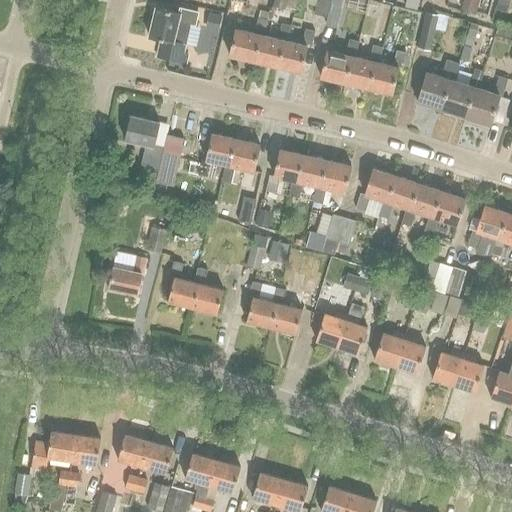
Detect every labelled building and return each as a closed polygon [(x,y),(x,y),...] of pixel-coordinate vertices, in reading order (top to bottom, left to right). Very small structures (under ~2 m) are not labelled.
[(296,0),(272,0),(271,6),(294,12),(296,0)] [(327,16),(329,6),(330,0),(316,0),(314,13),(327,16)] [(332,0),(328,18),(326,24),(338,27),(344,0),(332,0)] [(417,0),(405,0),(403,9),(416,12),(419,0),(417,0)] [(463,0),(461,10),(477,14),(479,0),(463,0)] [(505,13),(510,0),(509,0),(498,0),(495,10),(505,13)] [(149,39),(161,42),(157,59),(182,65),(191,26),(196,28),(199,14),(180,10),(179,15),(156,10),(149,39)] [(259,35),(264,36),(269,12),(260,10),(254,34),(235,30),(229,56),(253,61),(259,35)] [(222,17),(210,14),(206,30),(218,33),(222,17)] [(424,14),(416,48),(428,51),(437,17),(424,14)] [(287,42),(291,27),(281,24),(277,40),(264,36),(259,35),(253,61),(277,67),(283,41),(287,42)] [(460,58),(468,61),(477,30),(470,28),(460,58)] [(283,41),(277,67),(301,73),(307,47),(310,47),(314,32),(305,30),(301,45),(287,42),(283,41)] [(354,58),(358,42),(349,40),(345,56),(326,51),(320,77),(344,83),(350,57),(354,58)] [(378,63),(382,48),(372,46),(368,61),(354,58),(350,57),(344,83),(368,88),(374,62),(378,63)] [(368,88),(392,94),(398,68),(401,69),(405,53),(396,51),(392,67),(378,63),(374,62),(368,88)] [(455,63),(456,62),(447,59),(441,77),(427,72),(419,94),(417,102),(441,109),(451,80),(454,81),(459,64),(455,63)] [(478,89),(484,72),(475,69),(469,86),(454,81),(451,80),(441,109),(465,117),(475,88),(478,89)] [(475,88),(465,117),(490,125),(493,117),(500,97),(502,98),(508,80),(499,77),(493,94),(478,89),(475,88)] [(131,115),(125,140),(146,145),(142,161),(141,166),(159,171),(156,183),(172,186),(183,140),(167,136),(164,147),(155,145),(160,124),(160,122),(131,115)] [(230,165),(236,140),(212,134),(205,160),(201,159),(200,165),(198,174),(213,178),(217,162),(225,164),(230,165)] [(230,165),(225,164),(222,180),(237,184),(241,168),(255,171),(261,145),(236,140),(230,165)] [(297,181),(304,156),(280,150),(274,176),(268,175),(264,191),(275,194),(279,177),(293,180),(297,181)] [(320,187),(327,161),(304,156),(297,181),(293,180),(289,197),(298,199),(302,182),(316,186),(320,187)] [(316,186),(312,202),(322,205),(326,188),(344,193),(350,167),(327,161),(320,187),(316,186)] [(191,163),(189,172),(198,174),(200,165),(191,163)] [(388,203),(396,177),(373,169),(364,195),(361,194),(356,208),(365,212),(370,197),(384,202),(388,203)] [(410,210),(419,184),(396,177),(388,203),(384,202),(379,216),(388,219),(393,205),(406,209),(410,210)] [(433,218),(442,192),(419,184),(410,210),(406,209),(401,223),(411,227),(416,212),(429,216),(433,218)] [(457,225),(465,200),(442,192),(433,218),(429,216),(424,231),(434,234),(439,219),(457,225)] [(255,199),(243,196),(237,221),(249,223),(255,199)] [(500,239),(508,213),(485,206),(480,220),(476,231),(472,230),(467,245),(476,248),(479,240),(492,244),(495,238),(500,239)] [(336,241),(343,217),(332,213),(324,237),(336,241)] [(511,214),(508,213),(500,239),(495,238),(492,244),(490,252),(499,255),(504,241),(511,243),(511,214)] [(336,241),(348,244),(356,221),(343,217),(336,241)] [(473,218),(469,229),(472,230),(476,231),(480,220),(473,218)] [(160,253),(166,230),(151,227),(146,249),(156,251),(160,253)] [(249,244),(243,266),(255,269),(260,270),(265,248),(268,239),(256,236),(253,245),(252,245),(249,244)] [(324,237),(320,250),(331,254),(336,241),(324,237)] [(268,258),(284,263),(288,244),(273,241),(268,258)] [(143,274),(147,258),(136,256),(133,272),(113,267),(108,288),(138,295),(142,274),(143,274)] [(392,257),(388,268),(399,272),(403,261),(392,257)] [(174,277),(167,301),(192,308),(199,283),(195,283),(180,279),(184,264),(183,264),(174,262),(170,276),(174,277)] [(443,263),(436,284),(435,288),(446,292),(454,267),(443,263)] [(454,267),(446,292),(459,296),(467,271),(454,267)] [(199,283),(192,308),(217,314),(223,290),(218,289),(204,285),(207,270),(199,268),(195,283),(199,283)] [(348,275),(344,287),(356,291),(360,279),(358,278),(348,275)] [(383,300),(390,279),(377,275),(370,296),(383,300)] [(360,279),(356,291),(368,295),(372,283),(360,279)] [(273,303),(277,288),(253,281),(249,296),(253,297),(247,321),(271,327),(277,303),(273,303)] [(277,303),(271,327),(296,334),(302,310),(283,304),(286,290),(277,288),(273,303),(277,303)] [(418,297),(406,293),(401,307),(414,311),(418,297)] [(430,301),(418,297),(414,311),(426,315),(430,301)] [(475,321),(477,316),(480,306),(463,300),(458,315),(475,321)] [(351,305),(347,316),(360,320),(364,309),(351,305)] [(337,348),(347,316),(334,312),(333,316),(324,314),(315,340),(337,348)] [(347,316),(337,348),(358,355),(367,328),(358,325),(360,320),(347,316)] [(477,316),(475,321),(472,330),(484,334),(489,320),(477,316)] [(511,338),(511,317),(509,316),(502,336),(511,338)] [(395,366),(405,335),(392,331),(391,335),(383,333),(374,359),(395,366)] [(405,335),(395,366),(416,373),(425,346),(416,344),(418,339),(405,335)] [(453,386),(464,354),(451,349),(449,354),(441,351),(432,378),(453,386)] [(475,393),(484,365),(475,362),(476,358),(464,354),(453,386),(475,393)] [(511,403),(511,358),(509,368),(507,373),(500,370),(499,370),(490,397),(511,405),(511,403)] [(35,442),(31,468),(46,470),(48,458),(72,461),(76,435),(51,432),(49,444),(35,442)] [(72,461),(82,463),(97,465),(101,439),(76,435),(72,461)] [(125,435),(118,460),(142,467),(149,441),(125,435)] [(149,441),(142,467),(166,474),(173,448),(149,441)] [(202,510),(217,461),(192,453),(185,478),(201,483),(193,507),(202,510)] [(217,461),(202,510),(210,511),(218,488),(233,493),(240,467),(217,461)] [(61,511),(62,511),(66,485),(69,485),(71,472),(60,471),(59,484),(54,484),(50,511),(61,511)] [(15,493),(26,495),(30,474),(19,472),(15,493)] [(71,472),(69,485),(78,487),(80,473),(71,472)] [(261,472),(253,498),(277,505),(284,479),(261,472)] [(138,478),(128,475),(124,489),(134,491),(138,478)] [(138,478),(134,491),(142,494),(146,480),(138,478)] [(284,479),(277,505),(298,511),(300,511),(308,486),(284,479)] [(147,510),(152,511),(161,511),(168,489),(154,485),(147,510)] [(323,511),(347,511),(353,494),(330,486),(321,511),(323,511)] [(188,511),(193,495),(172,488),(164,511),(188,511)] [(110,511),(115,496),(101,492),(95,511),(110,511)] [(353,494),(347,511),(373,511),(377,502),(353,494)]
